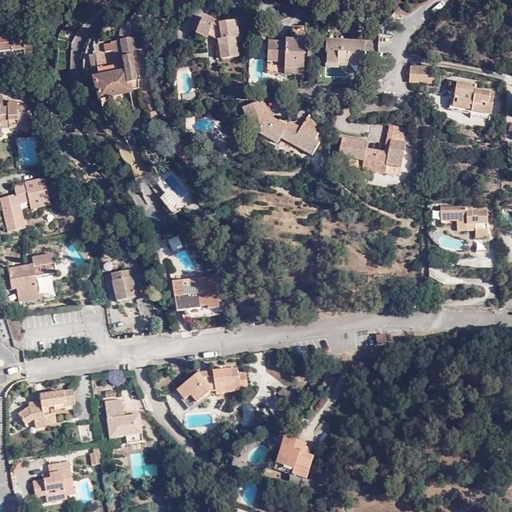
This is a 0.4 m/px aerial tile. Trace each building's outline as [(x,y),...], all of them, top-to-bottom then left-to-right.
[(222,60),(238,58),(235,40),(238,39),(236,23),(219,26),(204,18),(197,35),(207,39),(209,36),(218,40),(222,60)] [(305,30),(305,43),(315,43),(316,24),(306,24),(305,30)] [(303,76),(305,43),(305,30),(291,29),(290,38),(292,38),(292,43),(286,42),(286,45),(268,44),(267,74),(303,76)] [(21,46),(20,38),(12,39),(10,38),(4,39),(4,38),(4,37),(3,36),(1,35),(0,35),(0,59),(12,57),(12,55),(22,54),(23,63),(32,62),(29,45),(21,46)] [(100,80),(95,81),(100,101),(131,92),(131,91),(139,89),(138,82),(136,83),(132,58),(135,57),(132,39),(126,41),(113,43),(113,45),(114,51),(116,63),(97,68),(100,80)] [(348,63),(364,64),(365,43),(326,42),(325,67),(339,68),(339,66),(348,66),(348,63)] [(435,84),(435,69),(410,67),(408,82),(415,83),(435,84)] [(472,112),(490,116),(494,95),(475,92),(476,87),(456,83),(452,110),(471,114),(472,112)] [(0,135),(2,135),(2,129),(2,122),(9,122),(10,128),(28,127),(27,108),(18,108),(17,105),(15,104),(13,103),(10,103),(8,105),(8,109),(3,109),(3,99),(0,99),(0,135)] [(277,145),(281,139),(287,128),(286,127),(272,120),(267,117),(268,114),(266,110),(262,102),(243,109),(250,127),(255,125),(258,132),(257,134),(277,145)] [(267,117),(272,120),(275,116),(266,110),(268,114),(267,117)] [(303,137),(296,148),(312,157),(319,145),(315,141),(320,134),(320,125),(307,118),(301,129),(298,134),(303,137)] [(287,128),(281,139),(296,148),(303,137),(298,134),(301,129),(289,123),(286,127),(287,128)] [(362,171),(385,175),(387,166),(401,169),(406,144),(409,144),(411,136),(404,134),(405,129),(390,127),(388,136),(392,137),(388,159),(366,154),(366,150),(367,145),(342,140),(339,157),(349,158),(364,161),(362,171)] [(392,137),(388,136),(384,154),(366,150),(366,154),(388,159),(392,137)] [(348,168),(362,171),(364,161),(349,158),(348,168)] [(387,166),(385,175),(400,178),(401,169),(387,166)] [(27,196),(47,192),(45,180),(26,184),(26,185),(27,194),(27,196)] [(15,196),(27,194),(26,185),(14,188),(15,196)] [(8,213),(4,213),(8,233),(24,230),(19,204),(29,202),(31,210),(50,206),(47,192),(27,196),(27,194),(15,196),(5,199),(8,213)] [(467,212),(467,208),(440,207),(440,214),(449,215),(449,222),(455,222),(455,232),(465,233),(465,230),(473,230),(473,241),(487,241),(487,213),(467,212)] [(37,295),(34,278),(56,274),(52,255),(32,259),(33,266),(8,270),(11,290),(16,289),(17,299),(37,295)] [(110,274),(113,286),(126,284),(130,300),(136,299),(130,270),(110,274)] [(220,308),(214,277),(172,283),(176,312),(200,308),(201,307),(207,307),(207,309),(220,308)] [(126,284),(113,286),(117,303),(130,300),(126,284)] [(38,300),(37,295),(17,299),(18,303),(38,300)] [(189,313),(191,332),(200,330),(198,312),(189,313)] [(376,345),(385,344),(385,336),(376,336),(376,345)] [(237,369),(209,373),(210,378),(202,379),(199,374),(198,374),(182,387),(191,396),(197,404),(210,393),(210,388),(215,387),(216,395),(240,392),(240,390),(248,390),(246,373),(238,374),(237,369)] [(323,389),(335,380),(325,377),(321,389),(323,389)] [(335,380),(323,389),(332,391),(335,380)] [(185,401),(191,396),(182,387),(177,392),(185,401)] [(40,397),(41,402),(42,407),(29,409),(18,416),(25,426),(34,420),(43,418),(44,425),(46,425),(56,424),(55,415),(51,415),(50,408),(65,406),(65,405),(74,403),(73,393),(40,397)] [(124,418),(122,401),(105,403),(110,439),(125,437),(127,444),(143,442),(139,416),(124,418)] [(43,418),(34,420),(36,430),(46,429),(46,425),(44,425),(43,418)] [(303,454),(304,448),(305,446),(291,441),(288,450),(284,448),(281,456),(282,460),(289,462),(286,468),(293,470),(292,476),(305,480),(312,458),(308,456),(303,454)] [(14,463),(15,475),(25,461),(14,463)] [(48,467),(49,475),(50,480),(44,481),(33,483),(35,497),(46,495),(64,493),(65,497),(75,496),(69,463),(48,467)] [(66,501),(65,497),(64,493),(46,495),(48,504),(66,501)]
